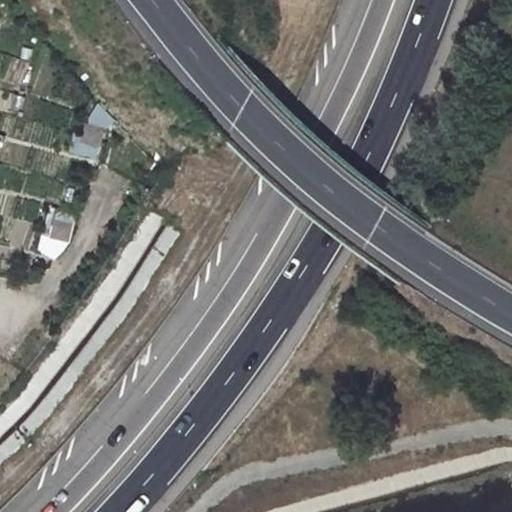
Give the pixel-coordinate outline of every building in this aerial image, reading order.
[(79,136),(97,144),(108,118),(91,110),(79,136)] [(0,165),(0,188),(33,196),(39,174),(0,165)] [(49,208),(39,255),(63,260),(73,213),(49,208)] [(107,314),(162,218),(146,209),(91,305),(107,314)] [(150,280),(181,229),(167,221),(137,272),(150,280)]
